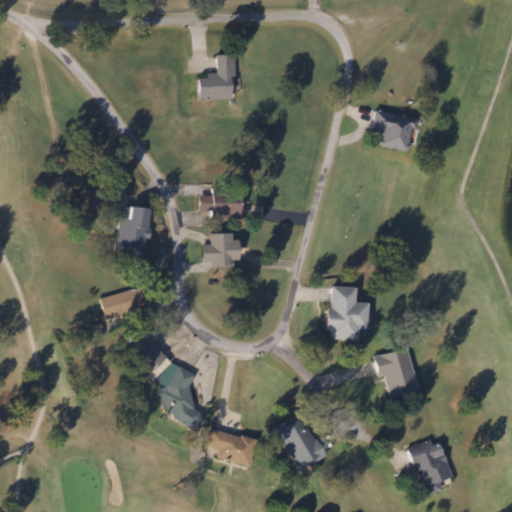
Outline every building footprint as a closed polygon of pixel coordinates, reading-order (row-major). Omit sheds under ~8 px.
[(211,55),(211,76),(193,76),(193,100),(227,99),(226,55),(211,55)] [(368,131),(377,132),(374,147),(405,153),(410,119),(371,112),(368,131)] [(207,219),(234,219),(234,192),(196,192),(196,212),(207,212),(207,219)] [(139,256),(146,210),(119,206),(112,252),(139,256)] [(198,245),(198,265),(232,265),(232,234),(207,234),(207,245),(198,245)] [(351,341),(352,330),(360,330),(360,304),(348,303),(349,287),(323,287),(322,340),(351,341)] [(101,316),(137,306),(133,289),(97,299),(101,316)] [(114,347),(142,375),(161,356),(133,328),(114,347)] [(374,377),(380,375),(385,398),(413,391),(403,348),(368,357),(374,377)] [(193,377),(176,367),(153,405),(192,429),(200,416),(188,409),(193,400),(183,394),(193,377)] [(274,427),(290,462),(314,450),(299,416),(274,427)] [(214,458),(244,468),(251,443),(209,429),(203,447),(216,451),(214,458)] [(421,497),(438,491),(435,482),(448,477),(434,439),(404,450),(421,497)]
